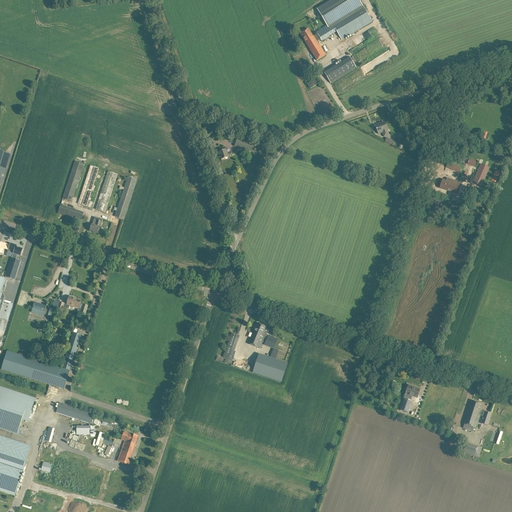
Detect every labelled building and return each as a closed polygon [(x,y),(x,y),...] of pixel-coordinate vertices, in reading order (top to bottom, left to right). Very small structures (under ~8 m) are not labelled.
[(331,23),(337,32),(342,40),(372,22),(358,0),(332,0),(317,9),(327,26),(331,23)] [(308,29),(300,34),(317,61),(326,55),(317,40),(320,38),(317,34),(313,37),(308,29)] [(324,73),(331,84),(356,68),(349,57),(324,73)] [(19,76),(19,77),(19,78),(19,79),(19,80),(20,81),(20,82),(21,83),(22,84),(23,84),(24,85),(25,85),(26,86),(27,86),(28,86),(29,86),(30,85),(31,85),(32,84),(33,83),(34,83),(34,82),(35,81),(35,80),(35,79),(36,78),(36,77),(36,76),(35,75),(35,74),(35,73),(34,73),(34,72),(33,71),(32,71),(32,70),(31,70),(30,69),(29,69),(28,69),(27,69),(26,69),(25,69),(24,70),(23,70),(22,71),(21,71),(21,72),(20,73),(20,74),(19,75),(19,76)] [(307,84),(310,89),(318,84),(314,79),(307,84)] [(378,123),(374,125),(375,129),(376,129),(378,133),(383,131),(383,132),(385,137),(389,135),(384,122),(379,125),(378,123)] [(401,133),(400,136),(407,139),(406,141),(408,142),(410,137),(401,133)] [(255,144),(238,138),(235,146),(252,153),(255,144)] [(393,146),(395,142),(387,138),(385,142),(393,146)] [(218,152),(221,160),(232,156),(231,151),(227,153),(226,149),(218,152)] [(0,151),(0,176),(1,177),(2,174),(4,175),(10,154),(0,151)] [(500,157),(499,159),(505,161),(507,156),(498,153),(497,156),(500,157)] [(84,164),(75,161),(62,199),(72,202),(84,164)] [(457,166),(448,162),(446,167),(455,171),(457,166)] [(481,186),(489,168),(481,164),(473,182),(481,186)] [(78,204),(91,207),(92,202),(89,201),(98,168),(88,165),(78,204)] [(495,170),(491,182),(495,183),(499,174),(500,172),(495,170)] [(106,213),(116,174),(106,171),(95,210),(106,213)] [(115,217),(124,220),(137,180),(128,177),(115,217)] [(442,179),(439,188),(442,189),(444,190),(458,195),(462,183),(455,181),(450,179),(446,178),(445,181),(442,179)] [(441,214),(445,202),(435,199),(432,211),(441,214)] [(76,210),(73,219),(81,221),(84,213),(76,210)] [(98,234),(100,229),(100,227),(102,220),(94,217),(92,224),(91,226),(90,231),(98,234)] [(13,253),(11,258),(16,259),(17,255),(21,256),(23,249),(17,247),(17,246),(10,243),(8,252),(13,253)] [(16,259),(11,258),(5,277),(14,280),(20,261),(16,259)] [(67,305),(70,306),(79,309),(81,310),(80,313),(85,315),(88,306),(83,304),(83,305),(80,305),(82,300),(69,297),(68,301),(67,305)] [(59,303),(54,301),(52,309),(55,310),(57,311),(57,314),(60,315),(61,312),(62,312),(63,308),(64,304),(64,303),(60,302),(59,303)] [(46,306),(34,302),(31,312),(43,315),(46,306)] [(266,326),(257,323),(249,344),(260,349),(263,342),(265,343),(264,345),(274,349),(278,339),(267,335),(268,333),(264,331),(266,326)] [(70,367),(71,367),(81,335),(73,333),(62,369),(7,351),(1,370),(64,389),(70,370),(69,370),(70,367)] [(235,352),(234,351),(239,336),(232,333),(223,358),(232,361),(235,352)] [(259,354),(253,373),(281,382),(288,363),(259,354)] [(0,428),(18,434),(22,420),(28,421),(36,398),(0,386),(0,428)] [(405,394),(406,394),(405,398),(404,398),(400,410),(408,413),(412,401),(409,400),(410,396),(417,398),(420,390),(415,388),(415,389),(412,388),(413,387),(408,386),(405,394)] [(472,401),(462,428),(472,431),(473,427),(476,428),(482,409),(479,409),(480,404),(472,401)] [(59,403),(56,413),(89,423),(91,424),(92,423),(94,414),(59,403)] [(484,411),(481,423),(488,426),(492,414),(484,411)] [(77,426),(76,435),(89,435),(89,426),(77,426)] [(48,427),(44,441),(50,443),(54,429),(48,427)] [(129,435),(123,433),(121,440),(124,441),(117,461),(128,465),(138,436),(130,434),(129,435)] [(0,490),(15,496),(31,446),(0,435),(0,490)] [(103,442),(112,446),(114,441),(104,438),(103,442)] [(474,446),(466,443),(463,453),(478,458),(482,448),(478,447),(480,443),(475,441),(474,446)] [(38,456),(29,453),(17,489),(18,489),(27,492),(25,499),(66,511),(94,511),(108,471),(40,449),(38,456)]
